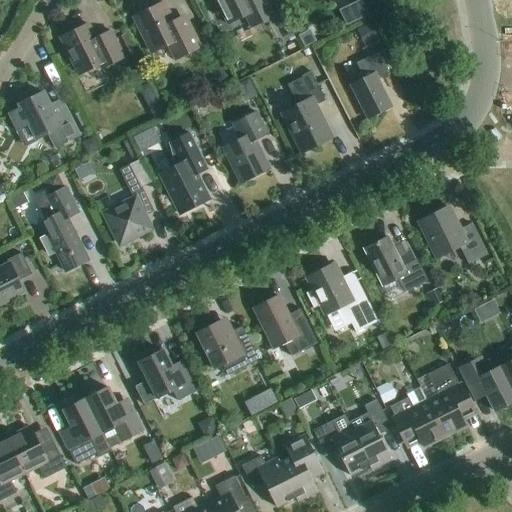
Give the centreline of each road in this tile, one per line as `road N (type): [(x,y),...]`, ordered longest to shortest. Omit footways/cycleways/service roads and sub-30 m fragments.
road 1 (tertiary): [(0,364),(456,133),(477,107),(488,66),(477,0)]
road 2 (residential): [(381,511),(479,462),(501,461)]
